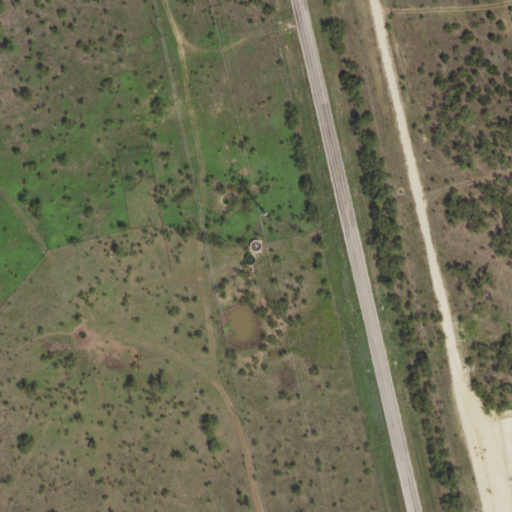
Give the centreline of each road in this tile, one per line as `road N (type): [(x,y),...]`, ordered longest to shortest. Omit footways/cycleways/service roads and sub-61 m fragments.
road 1 (secondary): [(414,511),(298,0)]
road 2 (residential): [(0,449),(50,432),(360,269)]
road 3 (track): [(511,38),(411,15),(304,22),(230,0)]
